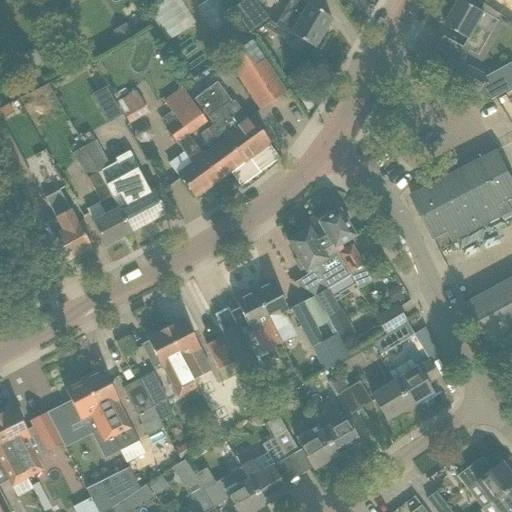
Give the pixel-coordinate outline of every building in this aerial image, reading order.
[(160,0),(148,8),(169,40),(196,23),(181,0),(160,0)] [(212,31),(230,18),(217,0),(204,0),(195,7),(212,31)] [(264,26),(270,21),(253,0),(243,0),(231,9),(251,36),(262,28),(264,26)] [(264,26),(262,28),(286,42),(290,36),(313,49),(331,19),(299,0),(289,0),(275,25),(270,22),(270,21),(264,26)] [(459,0),(445,26),(468,40),(463,48),(478,56),(490,36),(498,21),(461,0),(459,0)] [(225,59),(259,110),(286,93),(251,41),(235,17),(209,35),(225,59)] [(125,25),(113,32),(119,42),(131,36),(125,25)] [(33,49),(24,54),(33,68),(34,71),(43,66),(41,63),(33,49)] [(165,50),(159,55),(165,65),(172,60),(165,50)] [(450,56),(442,72),(480,94),(492,100),(511,88),(511,65),(489,78),(468,66),(450,56)] [(210,149),(202,155),(201,156),(219,181),(242,163),(242,164),(270,144),(251,119),(248,122),(233,101),(231,103),(216,83),(193,100),(212,125),(199,135),(210,149)] [(163,101),(171,112),(188,135),(205,122),(180,88),(163,101)] [(107,89),(94,97),(102,110),(109,123),(122,115),(115,103),(107,89)] [(117,102),(129,124),(148,113),(136,91),(117,102)] [(171,112),(160,121),(165,129),(165,130),(176,145),(177,144),(183,152),(191,163),(176,174),(194,199),(219,181),(201,156),(202,155),(187,135),(188,135),(171,112)] [(0,169),(13,193),(32,183),(0,122),(0,169)] [(138,126),(134,132),(134,139),(140,144),(147,143),(152,137),(151,130),(145,126),(138,126)] [(94,140),(83,147),(104,186),(116,208),(130,234),(165,215),(156,198),(152,190),(148,192),(136,169),(135,169),(120,177),(114,163),(109,166),(94,140)] [(83,147),(72,153),(87,178),(94,191),(100,202),(98,203),(104,215),(91,222),(95,230),(104,248),(130,234),(116,208),(104,186),(83,147)] [(444,179),(411,196),(433,239),(434,242),(450,234),(448,231),(446,228),(460,221),(465,230),(467,234),(511,211),(509,207),(507,204),(511,201),(511,180),(497,152),(444,179)] [(42,225),(49,238),(48,238),(62,264),(65,263),(69,264),(76,260),(77,256),(90,249),(76,223),(59,191),(44,198),(55,219),(42,225)] [(319,220),(316,222),(317,223),(336,253),(348,273),(349,274),(354,270),(354,271),(356,270),(355,269),(362,265),(350,246),(343,250),(340,245),(354,237),(337,209),(319,220)] [(307,229),(287,242),(296,258),(293,260),(299,271),(303,268),(305,272),(308,276),(318,269),(324,279),(343,267),(348,274),(349,274),(348,273),(336,253),(317,223),(317,224),(317,225),(313,227),(314,229),(309,232),(307,229)] [(511,330),(511,279),(466,305),(488,343),(511,330)] [(295,336),(285,315),(289,313),(281,300),(272,282),(253,292),(280,343),(290,338),(295,336)] [(339,311),(327,289),(315,296),(327,318),(339,311)] [(280,343),(253,292),(235,302),(244,319),(250,331),(261,353),(271,349),(280,343)] [(327,318),(315,296),(314,297),(301,303),(315,330),(317,329),(328,323),(327,318)] [(315,330),(301,303),(290,308),(322,371),(334,365),(322,343),(323,342),(317,329),(315,330)] [(375,319),(383,332),(405,320),(397,306),(375,319)] [(183,319),(164,329),(192,381),(210,371),(183,319)] [(238,325),(221,333),(244,378),(260,369),(238,325)] [(424,328),(413,335),(421,349),(431,343),(424,328)] [(192,381),(164,329),(146,339),(148,343),(141,346),(153,368),(159,364),(161,368),(162,368),(174,390),(178,398),(187,393),(196,388),(192,381)] [(401,343),(393,331),(372,343),(380,355),(401,343)] [(337,334),(323,342),(322,343),(334,365),(350,356),(337,334)] [(206,345),(218,370),(233,362),(220,338),(206,345)] [(409,361),(388,373),(394,383),(409,408),(431,394),(425,384),(438,377),(429,362),(415,370),(409,361)] [(83,380),(110,432),(113,439),(113,438),(120,451),(138,441),(131,429),(132,429),(102,371),(83,380)] [(152,373),(137,381),(152,409),(153,408),(165,401),(167,400),(152,373)] [(326,382),(334,396),(346,389),(338,375),(326,382)] [(88,415),(100,437),(96,439),(109,466),(123,459),(110,432),(83,380),(64,390),(70,402),(58,409),(67,426),(88,415)] [(137,381),(122,388),(148,436),(163,428),(160,423),(153,408),(152,409),(137,381)] [(359,382),(346,389),(359,410),(371,403),(359,382)] [(394,383),(371,396),(376,404),(386,421),(409,408),(394,383)] [(359,410),(346,389),(334,396),(346,417),(359,410)] [(13,408),(0,414),(0,427),(27,479),(43,471),(33,451),(32,451),(25,438),(28,437),(13,408)] [(29,422),(45,452),(62,444),(46,413),(29,422)] [(343,419),(321,432),(335,457),(358,444),(343,419)] [(335,457),(321,432),(316,424),(294,438),(313,470),(335,457)] [(27,479),(0,427),(0,466),(12,488),(27,480),(27,479)] [(285,431),(274,438),(286,459),(298,452),(285,431)] [(286,459),(274,438),(261,445),(266,453),(274,466),(286,459)] [(274,466),(266,453),(240,468),(262,506),(285,493),(270,468),(274,466)] [(490,502),(511,486),(511,479),(500,464),(490,471),(481,458),(456,477),(466,490),(481,509),(490,502)] [(193,503),(178,511),(205,511),(213,508),(194,477),(184,460),(171,468),(187,496),(188,495),(193,503)] [(205,470),(194,477),(213,508),(228,499),(235,511),(252,511),(262,506),(240,468),(239,467),(214,483),(212,480),(211,481),(205,470)] [(85,490),(97,511),(105,511),(139,489),(128,468),(85,490)] [(511,511),(511,486),(490,502),(497,511),(511,511)] [(426,499),(435,511),(450,511),(436,492),(426,499)] [(9,511),(0,493),(0,511),(9,511)]
